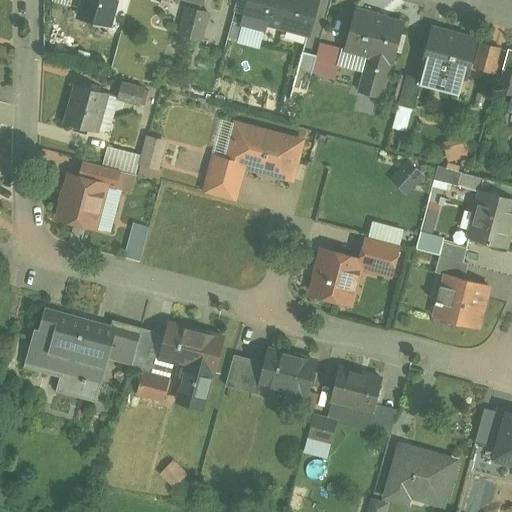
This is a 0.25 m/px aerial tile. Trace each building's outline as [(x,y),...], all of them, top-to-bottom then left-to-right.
[(108,0),(103,20),(122,26),(128,0),(108,0)] [(317,0),(249,0),(243,25),(264,31),(266,23),(309,35),(317,0)] [(192,8),(188,22),(185,21),(182,34),(202,40),(209,13),(192,8)] [(405,24),(375,16),(376,13),(357,8),(346,49),(370,55),(392,61),(395,62),(405,24)] [(478,41),(433,29),(423,65),(427,66),(423,78),(423,79),(463,90),(466,77),(468,77),(478,41)] [(500,48),(483,44),(477,67),(493,72),(500,48)] [(304,52),(294,87),(308,90),(317,56),(304,52)] [(392,61),(370,55),(360,92),(382,98),(392,61)] [(511,69),(506,68),(506,69),(500,91),(511,94),(511,69)] [(423,78),(408,74),(399,105),(415,109),(423,79),(423,78)] [(146,89),(123,83),(118,98),(141,105),(146,89)] [(108,93),(77,84),(67,123),(97,131),(108,93)] [(303,141),(237,123),(227,159),(215,156),(212,168),(242,176),(245,166),(293,179),(303,141)] [(165,143),(149,138),(142,162),(159,167),(165,143)] [(468,140),(447,141),(449,160),(469,159),(468,140)] [(141,155),(108,146),(103,165),(136,174),(137,172),(141,155)] [(409,160),(392,180),(410,196),(427,176),(409,160)] [(133,174),(85,161),(81,177),(107,184),(107,185),(129,191),(133,174)] [(159,167),(142,162),(139,174),(160,179),(163,168),(159,167)] [(463,172),(439,166),(435,180),(459,186),(463,172)] [(242,176),(212,168),(205,192),(235,200),(242,176)] [(81,177),(70,174),(59,217),(96,227),(107,185),(107,184),(81,177)] [(511,197),(483,190),(469,237),(508,248),(511,232),(511,197)] [(426,231),(437,233),(442,201),(430,199),(426,231)] [(135,224),(126,258),(141,261),(150,227),(135,224)] [(400,245),(367,236),(361,259),(362,260),(360,267),(392,276),(400,245)] [(468,248),(444,241),(440,255),(464,262),(468,248)] [(361,259),(325,249),(313,293),(351,303),(360,267),(362,260),(361,259)] [(464,262),(440,255),(436,272),(447,275),(447,274),(465,279),(469,263),(464,262)] [(465,279),(447,274),(447,275),(440,301),(437,300),(436,303),(440,304),(436,317),(479,328),(489,285),(465,279)] [(112,326),(47,307),(41,329),(36,328),(26,366),(62,377),(58,391),(98,402),(110,358),(117,332),(111,330),(112,326)] [(143,328),(114,320),(112,326),(111,330),(117,332),(110,358),(133,364),(143,328)] [(225,337),(171,323),(162,359),(176,362),(189,366),(180,400),(204,407),(213,372),(215,373),(225,337)] [(157,332),(143,328),(133,364),(132,369),(143,372),(144,372),(153,374),(157,358),(157,357),(150,355),(157,332)] [(316,361),(272,350),(268,365),(263,383),(263,384),(288,390),(287,392),(306,397),(316,361)] [(268,365),(235,357),(227,386),(256,393),(259,382),(263,383),(268,365)] [(157,358),(153,374),(144,372),(143,372),(138,393),(165,400),(171,379),(176,362),(162,359),(157,358)] [(383,378),(340,367),(332,400),(375,411),(383,378)] [(308,391),(300,423),(311,426),(319,394),(308,391)] [(498,449),(508,414),(484,408),(475,442),(498,449)] [(511,415),(508,414),(498,449),(495,462),(511,466),(511,415)] [(338,420),(315,415),(309,436),(332,442),(338,420)] [(436,457),(416,452),(416,449),(415,449),(414,451),(403,448),(404,446),(402,445),(387,496),(408,503),(412,489),(426,493),(425,499),(444,504),(457,461),(437,455),(436,457)] [(177,459),(163,473),(177,487),(191,473),(177,459)] [(385,511),(388,503),(374,499),(370,511),(385,511)]
